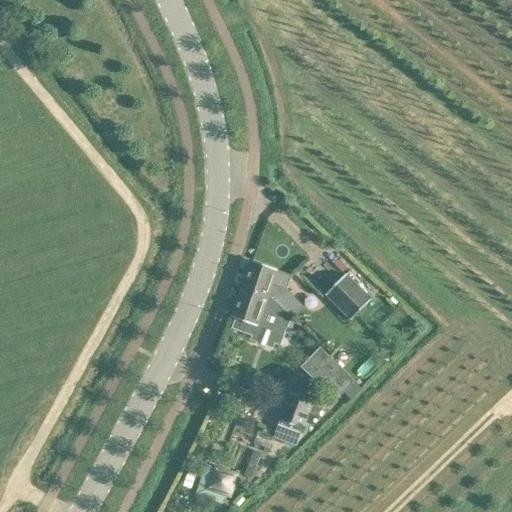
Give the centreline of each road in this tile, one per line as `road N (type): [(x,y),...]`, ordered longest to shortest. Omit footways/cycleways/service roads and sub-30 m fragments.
road 1 (track): [(0,507),(134,267),(143,229),(133,198),(0,39)]
road 2 (secondary): [(84,511),(188,316),(211,243),(215,126),(166,0)]
road 3 (track): [(387,511),(511,398)]
